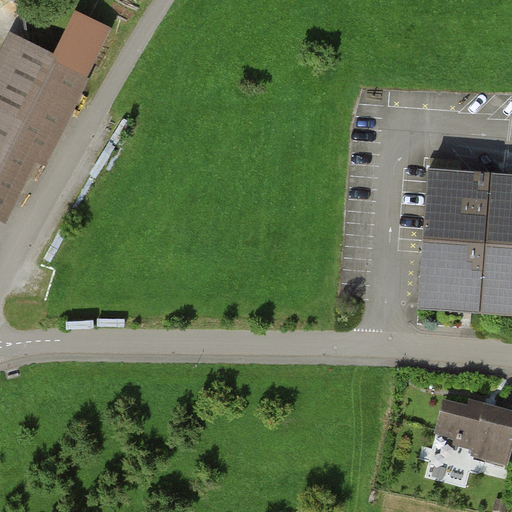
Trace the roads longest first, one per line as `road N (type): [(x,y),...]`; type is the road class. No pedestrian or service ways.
road 1 (residential): [(0,343),(388,345),(511,354)]
road 2 (residential): [(0,283),(166,0)]
